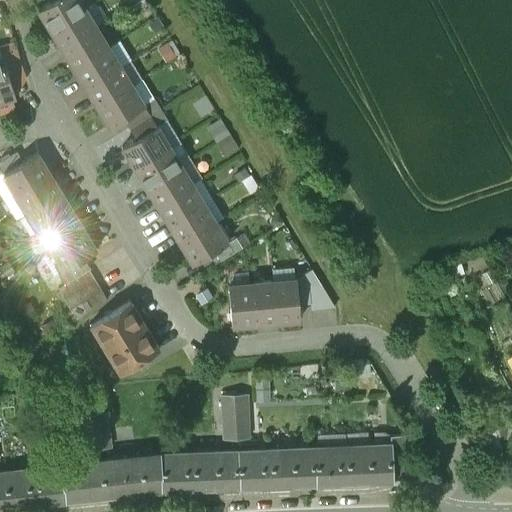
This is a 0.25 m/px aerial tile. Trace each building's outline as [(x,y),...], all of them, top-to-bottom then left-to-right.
[(5,0),(12,20),(24,16),(20,4),(31,0),(5,0)] [(52,0),(38,9),(50,28),(84,8),(79,0),(52,0)] [(50,28),(62,48),(96,27),(84,8),(50,28)] [(62,48),(73,66),(107,46),(96,27),(62,48)] [(85,86),(119,65),(107,46),(73,66),(85,86)] [(2,56),(0,56),(0,98),(14,94),(2,56)] [(97,105),(131,84),(119,65),(85,86),(97,105)] [(123,116),(143,104),(131,84),(97,105),(109,125),(123,116)] [(123,116),(130,126),(159,108),(153,98),(143,104),(123,116)] [(130,126),(136,137),(156,124),(166,119),(159,108),(130,126)] [(121,145),(133,165),(168,144),(156,124),(136,137),(121,145)] [(133,165),(145,184),(179,164),(168,144),(133,165)] [(0,173),(2,172),(22,160),(16,150),(0,159),(0,173)] [(22,160),(2,172),(14,192),(48,172),(36,152),(22,160)] [(145,184),(157,203),(191,182),(179,164),(145,184)] [(48,172),(14,192),(26,211),(60,191),(48,172)] [(169,223),(203,202),(191,182),(157,203),(169,223)] [(60,191),(26,211),(37,230),(72,210),(60,191)] [(180,242),(214,221),(203,202),(169,223),(180,242)] [(72,210),(37,230),(49,250),(83,229),(72,210)] [(192,262),(206,253),(227,241),(214,221),(180,242),(192,262)] [(83,229),(49,250),(42,254),(54,274),(57,272),(84,256),(95,248),(83,229)] [(227,241),(206,253),(213,264),(242,246),(235,235),(227,241)] [(84,256),(57,272),(64,282),(88,267),(90,266),(84,256)] [(88,267),(64,282),(57,286),(64,296),(94,277),(88,267)] [(298,303),(310,302),(308,285),(320,284),(310,268),(296,278),(298,303)] [(94,277),(64,296),(69,306),(101,288),(94,277)] [(298,303),(296,278),(273,280),(276,319),(299,317),(298,303)] [(276,319),(273,280),(250,282),(254,321),(276,319)] [(254,321),(250,282),(227,284),(231,323),(254,321)] [(311,308),(333,305),(320,284),(308,285),(310,302),(311,308)] [(101,288),(69,306),(76,317),(107,298),(101,288)] [(129,298),(89,323),(119,371),(159,347),(129,298)] [(246,392),(221,393),(223,438),(248,437),(246,392)] [(105,410),(79,413),(84,449),(109,446),(105,410)] [(388,434),(389,442),(390,442),(392,477),(404,477),(402,433),(388,434)] [(158,452),(160,488),(392,478),(392,477),(390,442),(389,442),(158,452)] [(145,490),(160,488),(158,452),(141,455),(145,490)] [(0,506),(145,490),(141,455),(0,470),(0,506)]
